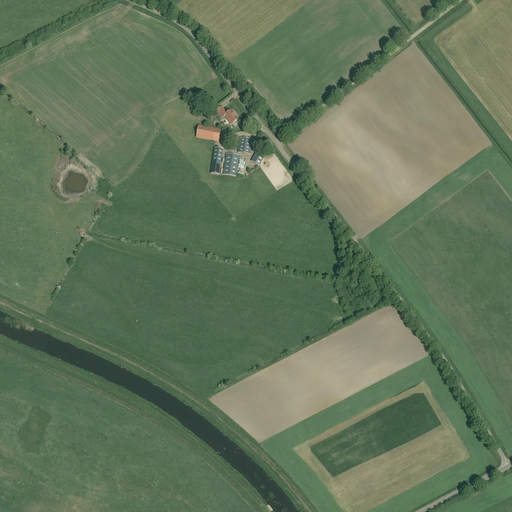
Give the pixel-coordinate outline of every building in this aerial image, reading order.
[(225,116),(227,114),(222,108),(216,112),(222,119),(225,117),(225,116)] [(225,116),(225,117),(232,125),(238,120),(235,116),(235,114),(233,112),(232,112),(231,111),(227,114),(225,116)] [(218,142),(221,130),(198,126),(196,138),(215,142),(218,142)] [(252,140),(240,139),(238,153),(250,155),(252,140)] [(223,148),(215,147),(211,174),(219,175),(223,148)] [(251,162),(259,166),(265,155),(257,151),(251,162)] [(236,177),(239,156),(226,154),(223,175),(236,177)]
